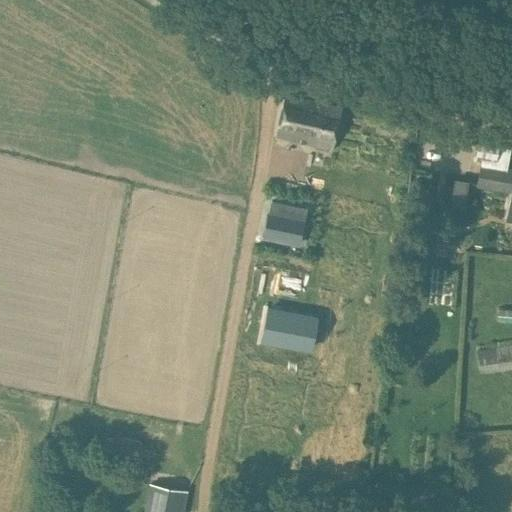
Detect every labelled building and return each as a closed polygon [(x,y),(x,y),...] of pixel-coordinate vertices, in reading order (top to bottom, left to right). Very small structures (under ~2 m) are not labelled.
[(308,100),(285,94),(275,136),(332,150),(342,107),(308,99),(308,100)] [(500,140),(477,136),(473,159),(480,161),(479,165),(481,165),(477,186),(511,192),(505,221),(511,222),(511,168),(505,168),(510,143),(500,140)] [(453,176),(450,200),(467,202),(469,178),(453,176)] [(305,207),(271,200),(269,212),(268,212),(263,237),(299,244),(305,207)] [(311,315),(267,306),(260,341),(303,350),(311,315)] [(497,319),(511,320),(511,311),(498,311),(497,319)] [(511,337),(498,340),(499,345),(476,349),(479,373),(511,368),(511,337)] [(181,511),(186,490),(149,482),(143,511),(181,511)]
